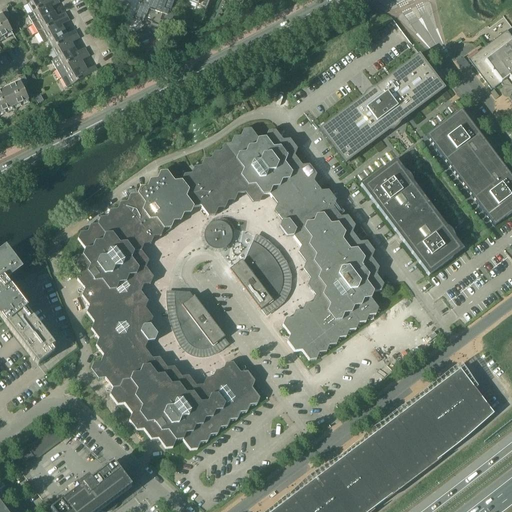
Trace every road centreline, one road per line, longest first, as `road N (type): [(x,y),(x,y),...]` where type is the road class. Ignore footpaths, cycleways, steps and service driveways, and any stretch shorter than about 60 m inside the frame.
road 1 (residential): [(458,345),(285,121),(262,112),(160,163),(60,241),(54,262),(84,372)]
road 2 (secondary): [(0,173),(338,0)]
road 3 (residential): [(458,345),(238,511)]
road 4 (residential): [(411,0),(511,150)]
road 5 (residential): [(135,470),(148,451),(84,372)]
